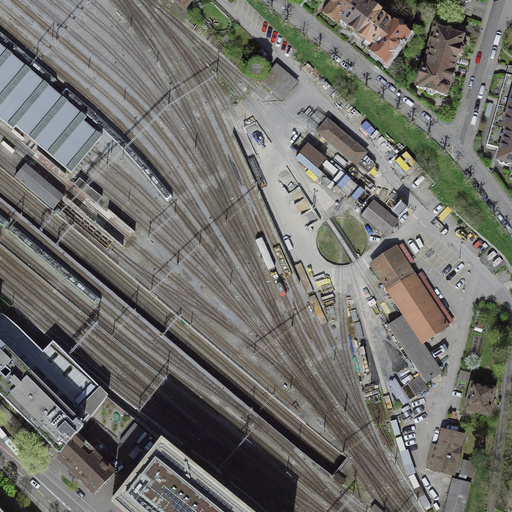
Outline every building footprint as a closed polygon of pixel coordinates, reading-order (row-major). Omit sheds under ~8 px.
[(0,0),(0,123),(15,136),(17,133),(70,179),(72,177),(79,169),(87,160),(95,151),(102,142),(83,126),(86,123),(0,49),(0,0)] [(172,0),(184,9),(191,0),(172,0)] [(338,24),(357,0),(331,0),(322,12),(338,24)] [(377,9),(365,0),(357,0),(338,24),(339,25),(341,21),(349,28),(357,34),(377,9)] [(475,1),(473,0),(462,0),(458,5),(456,12),(470,16),(471,15),(470,15),(474,1),(475,1)] [(393,22),(377,9),(357,34),(365,40),(372,46),(370,50),(393,22)] [(459,55),(462,56),(465,46),(462,45),(467,27),(446,21),(444,28),(436,26),(427,56),(456,65),(457,60),(459,55)] [(409,35),(393,22),(370,50),(386,63),(397,49),(409,35)] [(426,90),(426,91),(428,94),(432,95),(435,94),(436,93),(447,96),(455,70),(456,65),(427,56),(425,64),(423,64),(417,87),(426,90)] [(248,69),(250,74),(253,77),(258,79),(262,77),(266,74),(267,69),(266,65),(262,61),(258,60),(253,61),(250,65),(248,69)] [(262,82),(282,100),(297,82),(287,75),(276,65),(262,82)] [(499,100),(492,126),(511,131),(511,67),(509,66),(507,75),(506,75),(499,100)] [(283,102),(314,129),(326,115),(313,104),(295,88),(283,102)] [(368,174),(375,165),(373,162),(364,155),(366,153),(352,141),(328,120),(318,132),(368,174)] [(511,131),(492,126),(487,145),(501,149),(500,152),(498,160),(500,164),(511,167),(509,178),(511,182),(511,131)] [(328,175),(334,168),(301,140),(295,147),(328,175)] [(46,185),(25,167),(22,172),(15,180),(53,213),(57,208),(60,204),(63,201),(64,200),(46,185)] [(362,204),(368,197),(335,169),(329,176),(362,204)] [(82,185),(77,191),(98,210),(100,208),(101,208),(104,204),(93,195),(82,185)] [(374,202),(363,216),(386,235),(392,228),(397,222),(374,202)] [(240,227),(249,227),(249,219),(240,219),(240,227)] [(372,265),(422,341),(437,332),(452,322),(428,285),(423,289),(407,265),(413,261),(402,245),(372,265)] [(18,327),(2,314),(0,316),(0,395),(24,419),(60,454),(58,457),(58,458),(76,435),(76,436),(83,427),(92,416),(108,396),(50,345),(43,352),(18,327)] [(443,373),(403,315),(387,325),(426,384),(443,373)] [(460,370),(457,381),(468,384),(471,373),(460,370)] [(410,400),(428,388),(420,376),(402,388),(410,400)] [(494,389),(472,383),(466,409),(489,414),(491,405),(492,403),(490,403),(494,389)] [(462,436),(443,431),(434,469),(453,473),(457,457),(462,436)] [(77,475),(95,493),(99,489),(114,473),(76,436),(76,435),(58,458),(59,458),(77,475)] [(251,511),(161,440),(111,502),(115,505),(122,511),(251,511)] [(476,463),(464,460),(461,474),(472,477),(476,463)] [(463,511),(471,483),(452,478),(446,504),(444,511),(463,511)]
